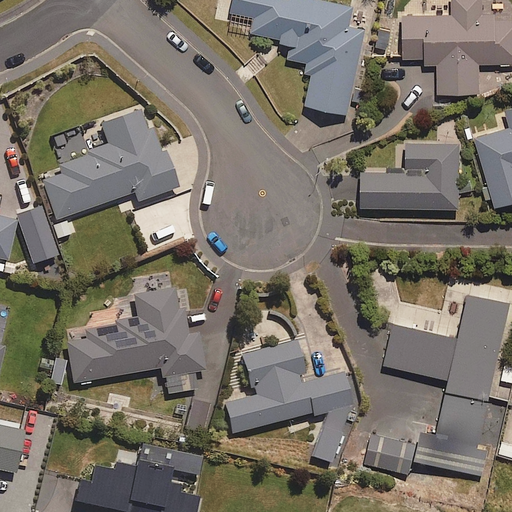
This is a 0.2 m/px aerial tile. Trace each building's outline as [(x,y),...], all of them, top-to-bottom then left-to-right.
[(349,24),(353,5),(329,0),(232,0),(230,10),(253,15),(250,31),(292,40),(288,57),(305,61),(303,71),(313,73),(306,104),(347,112),(365,28),(349,24)] [(511,14),(482,15),(481,0),(451,0),(452,13),(402,14),(403,57),(425,57),(425,65),(437,65),(438,92),(479,91),(479,62),(511,61),(511,14)] [(511,107),(505,109),(510,126),(474,136),(494,205),(511,200),(511,107)] [(58,172),(40,178),(55,219),(61,236),(72,232),(66,215),(133,191),(137,201),(177,186),(164,150),(160,151),(151,127),(146,129),(138,108),(98,122),(107,147),(56,166),(58,172)] [(458,207),(459,142),(406,142),(406,171),(361,170),(361,206),(458,207)] [(0,257),(6,259),(15,220),(0,217),(0,257)] [(85,322),(63,327),(64,332),(74,384),(160,367),(165,394),(196,388),(193,372),(204,369),(197,332),(187,334),(182,307),(177,308),(173,287),(132,295),(136,318),(86,328),(85,322)] [(395,322),(385,364),(449,378),(437,432),(422,429),(415,459),(481,474),(487,449),(476,447),(509,303),(468,293),(458,336),(395,322)] [(304,373),(295,339),(240,353),(248,382),(253,381),(255,389),(222,398),(231,433),(326,408),(319,439),(340,433),(350,404),(342,371),(300,382),(298,375),(304,373)] [(60,385),(65,361),(55,358),(49,382),(60,385)] [(202,432),(208,403),(190,399),(185,428),(202,432)] [(0,469),(13,473),(22,432),(0,427),(0,469)] [(408,474),(411,464),(415,444),(372,433),(365,463),(408,474)] [(511,457),(511,442),(501,440),(497,454),(511,457)] [(193,511),(197,496),(176,492),(178,484),(166,481),(169,469),(196,474),(200,456),(141,444),(136,467),(114,462),(112,468),(94,464),(90,482),(79,479),(74,501),(131,511),(193,511)] [(411,464),(408,474),(406,483),(429,489),(434,469),(411,464)]
